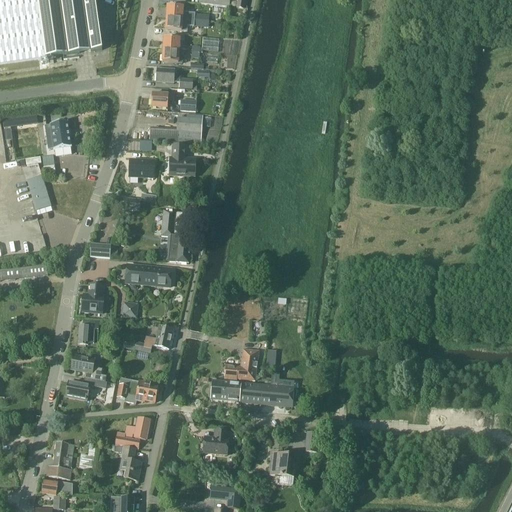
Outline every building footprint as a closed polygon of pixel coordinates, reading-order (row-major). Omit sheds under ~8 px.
[(37,0),(0,0),(0,65),(46,59),(37,0)] [(37,0),(46,59),(102,51),(95,0),(37,0)] [(232,0),(238,1),(237,9),(243,10),(245,0),(232,0)] [(172,7),(167,6),(166,18),(202,21),(202,15),(195,15),(195,14),(183,13),(183,7),(184,8),(185,2),(173,1),(172,7)] [(202,27),(202,21),(166,18),(165,31),(181,32),(182,27),(194,27),(194,26),(202,27)] [(204,37),(203,49),(219,50),(219,38),(204,37)] [(164,39),(163,51),(179,52),(180,40),(164,39)] [(163,51),(162,63),(178,64),(182,64),(183,52),(179,52),(163,51)] [(217,64),(218,56),(208,56),(207,63),(217,64)] [(156,83),(173,84),(174,71),(157,69),(156,83)] [(179,89),(192,90),(193,81),(180,80),(179,89)] [(167,100),(174,101),(174,94),(167,94),(167,95),(152,94),(151,108),(167,109),(167,100)] [(180,111),(195,112),(196,102),(181,101),(180,111)] [(37,117),(3,122),(4,129),(38,124),(37,117)] [(201,143),(202,121),(177,119),(176,141),(201,143)] [(68,123),(51,125),(51,126),(54,150),(71,148),(68,123)] [(13,141),(11,130),(4,131),(6,142),(13,141)] [(170,159),(169,177),(195,178),(196,160),(186,159),(186,147),(172,147),(172,159),(170,159)] [(55,164),(54,155),(44,156),(44,165),(55,164)] [(26,160),(27,166),(42,164),(41,158),(26,160)] [(154,179),(155,162),(130,161),(129,178),(154,179)] [(30,181),(39,211),(51,207),(42,178),(30,181)] [(123,210),(139,212),(140,202),(124,200),(123,210)] [(166,262),(176,263),(188,264),(190,245),(181,244),(182,235),(181,235),(183,214),(164,212),(161,237),(168,238),(166,262)] [(110,259),(111,246),(91,245),(90,258),(110,259)] [(126,283),(148,285),(149,267),(127,266),(126,283)] [(0,281),(47,276),(46,267),(0,272),(0,281)] [(172,269),(149,267),(148,285),(171,286),(172,269)] [(89,296),(84,296),(82,313),(102,315),(104,298),(102,298),(103,287),(90,285),(89,296)] [(124,304),(123,317),(136,319),(137,306),(124,304)] [(80,327),(79,345),(88,345),(89,343),(92,343),(94,344),(94,339),(95,330),(99,330),(99,321),(95,321),(83,321),(83,326),(80,326),(80,327)] [(124,343),(123,350),(137,352),(146,354),(151,355),(153,347),(170,350),(173,330),(160,327),(157,341),(146,338),(144,345),(137,344),(137,345),(124,343)] [(226,366),(225,380),(230,380),(237,381),(238,380),(255,382),(258,352),(243,351),(241,367),(226,366)] [(267,351),(266,367),(275,368),(276,352),(267,351)] [(72,371),(86,373),(85,379),(98,381),(98,382),(105,384),(106,377),(101,376),(102,369),(94,368),(95,360),(74,356),(72,371)] [(97,388),(98,382),(98,381),(85,379),(84,385),(69,382),(66,398),(87,402),(90,386),(97,388)] [(121,380),(118,399),(126,400),(125,403),(126,403),(136,405),(137,403),(143,404),(145,402),(155,404),(158,387),(121,380)] [(213,381),(211,401),(239,404),(241,384),(237,383),(237,381),(230,380),(230,383),(213,381)] [(241,384),(239,404),(255,405),(260,406),(262,386),(257,385),(244,384),(241,384)] [(262,386),(260,406),(292,408),(294,389),(262,386)] [(136,439),(146,441),(150,421),(139,419),(137,429),(128,427),(125,437),(133,439),(133,435),(136,436),(136,439)] [(213,438),(204,437),(202,455),(228,457),(229,440),(228,440),(229,432),(214,431),(213,438)] [(115,445),(139,449),(140,442),(125,440),(125,435),(117,433),(115,445)] [(307,433),(305,453),(318,454),(320,434),(307,433)] [(82,455),(79,470),(93,471),(95,458),(97,442),(90,441),(88,456),(82,455)] [(72,471),(71,471),(75,447),(58,444),(54,468),(49,467),(48,478),(71,481),(72,471)] [(124,454),(121,471),(129,472),(127,480),(139,482),(142,463),(134,462),(136,450),(125,448),(124,454)] [(292,479),(292,472),(295,472),(295,466),(293,466),(294,457),(279,456),(273,455),(270,477),(292,479)] [(42,488),(41,492),(42,494),(56,496),(67,496),(73,496),(73,486),(59,483),(45,481),(43,487),(42,488)] [(240,510),(241,498),(227,497),(226,509),(240,510)] [(54,510),(66,511),(66,499),(54,498),(54,510)] [(133,511),(134,500),(118,499),(118,503),(113,503),(112,511),(133,511)] [(263,503),(253,502),(253,510),(263,510),(263,503)]
